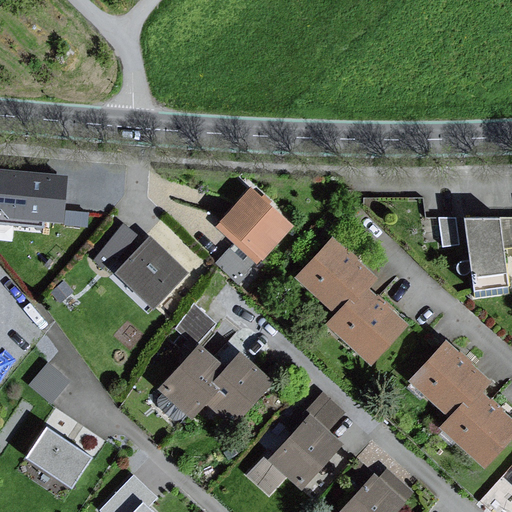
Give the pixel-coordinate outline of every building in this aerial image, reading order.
[(67,178),(0,171),(0,203),(6,204),(13,214),(63,219),(67,178)] [(286,226),(243,187),(209,225),(251,263),(286,226)] [(511,219),(436,219),(438,248),(456,247),(460,295),(501,291),(499,252),(511,251),(511,219)] [(138,239),(120,223),(94,255),(108,266),(102,271),(141,312),(182,275),(144,233),(138,239)] [(368,278),(324,238),(287,278),(324,311),(315,321),(363,365),(399,326),(359,289),(368,278)] [(262,380),(230,349),(215,365),(195,346),(214,326),(193,306),(170,330),(186,346),(147,387),(181,420),(197,404),(219,425),(262,380)] [(482,379),(437,340),(401,381),(439,414),(429,425),(477,467),(511,427),(511,424),(472,390),(482,379)] [(64,379),(44,363),(25,386),(45,402),(64,379)] [(322,393),(243,476),(265,497),(283,478),(294,489),(337,444),(325,433),(344,414),(322,393)] [(105,445),(56,411),(26,454),(75,488),(105,445)] [(374,480),(365,472),(327,511),(392,511),(410,493),(385,469),(374,480)] [(133,475),(100,509),(103,511),(158,511),(152,506),(158,498),(133,475)]
